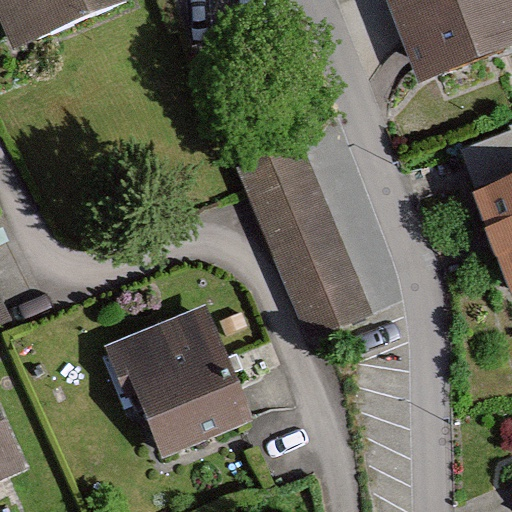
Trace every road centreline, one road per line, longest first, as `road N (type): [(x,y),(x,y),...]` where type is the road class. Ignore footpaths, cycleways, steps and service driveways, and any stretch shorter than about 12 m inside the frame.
road 1 (residential): [(345,511),(328,429),(253,267),(227,243),(207,239),(80,266),(53,257),(31,234),(0,169)]
road 2 (residential): [(441,511),(430,308),(318,0)]
